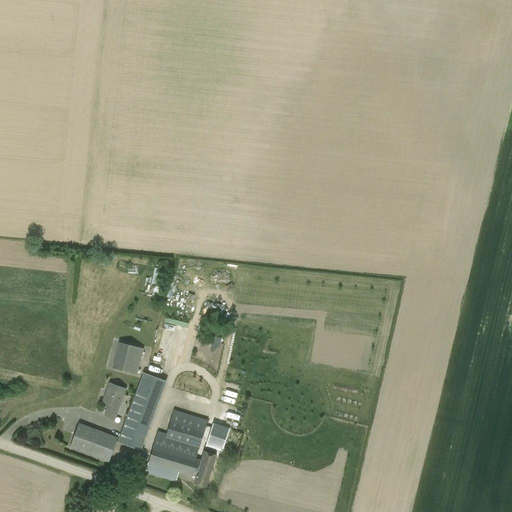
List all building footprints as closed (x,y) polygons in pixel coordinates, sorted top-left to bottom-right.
[(137,374),(144,349),(118,342),(112,368),(137,374)] [(131,391),(136,393),(118,443),(140,451),(165,383),(143,375),(140,382),(135,380),(131,391)] [(115,421),(117,414),(122,416),(127,405),(125,404),(128,396),(124,395),(126,390),(109,384),(102,402),(108,405),(104,417),(115,421)] [(193,465),(199,448),(207,421),(174,410),(166,435),(158,432),(145,473),(175,483),(178,472),(195,478),(194,483),(206,487),(216,455),(204,451),(199,467),(193,465)] [(212,423),(205,446),(221,451),(228,429),(212,423)] [(117,439),(79,424),(70,448),(108,463),(117,439)]
